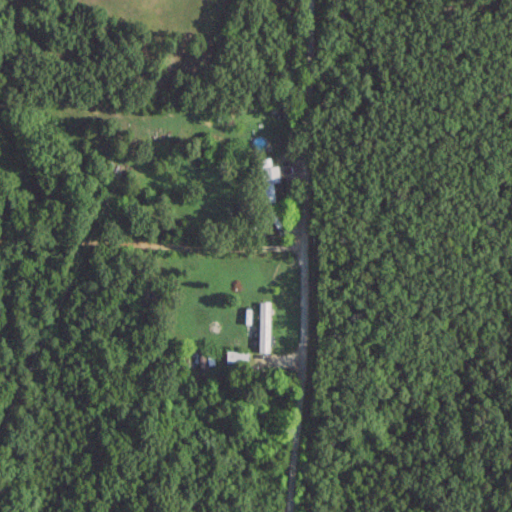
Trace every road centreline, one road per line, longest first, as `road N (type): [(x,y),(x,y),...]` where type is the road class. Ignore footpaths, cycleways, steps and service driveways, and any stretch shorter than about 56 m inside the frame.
road 1 (residential): [(291,511),(296,0)]
road 2 (residential): [(296,245),(0,218)]
